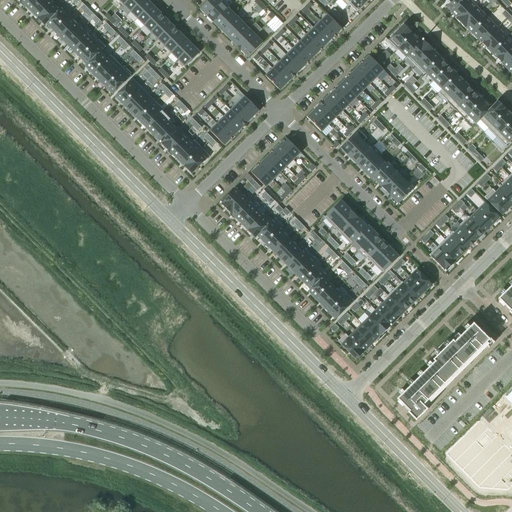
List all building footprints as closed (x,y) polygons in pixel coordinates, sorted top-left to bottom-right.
[(29,0),(24,5),(25,5),(31,12),(42,0),(29,0)] [(49,0),(42,0),(31,12),(38,19),(53,4),(49,0)] [(129,0),(124,5),(130,12),(142,0),(129,0)] [(147,0),(142,0),(130,12),(137,19),(152,4),(147,0)] [(219,0),(209,0),(200,9),(207,16),(222,2),(219,0)] [(352,0),(349,4),(349,5),(357,12),(369,0),(352,0)] [(447,0),(455,8),(463,0),(447,0)] [(455,8),(451,12),(456,18),(456,19),(460,23),(477,7),(469,0),(463,0),(455,8)] [(222,2),(207,16),(214,23),(228,9),(222,2)] [(53,4),(38,19),(45,26),(47,24),(46,24),(60,11),(59,10),(53,4)] [(84,4),(80,8),(85,13),(88,9),(84,4)] [(152,4),(137,19),(144,26),(159,11),(158,11),(152,4)] [(477,7),(460,23),(465,28),(466,27),(471,33),(487,17),(484,14),(477,7)] [(60,11),(46,24),(47,24),(53,31),(68,16),(61,9),(59,10),(60,11)] [(88,9),(85,13),(90,17),(93,14),(88,9)] [(228,9),(214,23),(220,30),(235,15),(228,9)] [(334,9),(331,13),(335,17),(339,14),(334,9)] [(505,10),(501,14),(506,19),(510,15),(505,10)] [(159,11),(144,26),(151,33),(165,18),(159,11)] [(327,14),(320,21),(335,37),(336,36),(335,36),(342,29),(327,14)] [(339,14),(335,17),(340,22),(344,19),(339,14)] [(235,15),(220,30),(220,31),(221,30),(227,37),(242,22),(236,16),(235,15)] [(68,16),(53,31),(60,38),(75,23),(68,16)] [(95,16),(92,19),(97,24),(100,21),(95,16)] [(487,17),(471,33),(481,43),(497,28),(487,17)] [(165,18),(151,33),(157,39),(172,25),(165,18)] [(320,21),(313,28),(328,43),(334,37),(335,37),(320,21)] [(242,22),(227,37),(234,44),(249,29),(242,22)] [(75,23),(60,38),(67,44),(82,29),(75,23)] [(106,23),(103,26),(107,31),(111,28),(106,23)] [(172,25),(157,39),(164,46),(179,32),(172,25)] [(404,25),(387,42),(396,51),(398,49),(397,49),(412,34),(404,25)] [(111,28),(107,31),(112,36),(115,32),(111,28)] [(313,28),(306,35),(321,50),(322,50),(321,49),(328,43),(313,28)] [(497,28),(481,43),(492,53),(507,38),(497,28)] [(82,29),(67,44),(73,51),(88,36),(82,29)] [(249,29),(234,44),(241,50),(256,36),(249,29)] [(179,32),(164,46),(171,53),(186,38),(179,32)] [(412,34),(397,49),(398,49),(406,58),(407,58),(406,57),(421,43),(421,42),(412,34)] [(306,35),(300,42),(314,56),(321,50),(306,35)] [(88,36),(73,51),(80,58),(95,43),(88,36)] [(256,36),(241,50),(248,58),(263,43),(256,36)] [(120,37),(116,40),(121,45),(124,41),(120,37)] [(186,38),(171,53),(178,60),(192,45),(186,38)] [(511,42),(507,38),(492,53),(502,64),(511,53),(511,42)] [(95,43),(80,58),(87,65),(100,52),(101,52),(106,47),(98,39),(95,43)] [(421,43),(406,57),(407,58),(415,66),(432,49),(432,48),(423,39),(421,41),(422,41),(421,42),(421,43)] [(124,41),(121,45),(126,50),(129,46),(124,41)] [(300,42),(293,48),(308,64),(308,63),(314,56),(300,42)] [(192,45),(178,60),(185,67),(200,52),(192,45)] [(293,48),(286,55),(301,70),(307,63),(307,64),(308,64),(293,48)] [(432,49),(415,66),(424,75),(425,73),(440,58),(435,53),(437,52),(432,48),(432,49)] [(133,50),(130,54),(134,59),(138,55),(133,50)] [(87,65),(85,66),(92,74),(107,58),(101,52),(100,52),(87,65)] [(511,53),(502,64),(511,73),(511,53)] [(107,58),(92,74),(99,80),(117,62),(110,55),(107,58)] [(138,55),(134,59),(139,63),(142,60),(138,55)] [(286,55),(279,62),(294,77),(301,70),(286,55)] [(362,62),(377,78),(381,82),(388,75),(384,71),(369,56),(362,62)] [(381,56),(378,59),(382,64),(386,60),(381,56)] [(440,58),(425,73),(433,81),(449,66),(440,58)] [(117,62),(99,80),(105,87),(124,69),(117,62)] [(279,62),(272,69),(287,83),(294,77),(279,62)] [(362,63),(355,70),(370,84),(377,78),(362,62),(361,63),(362,63)] [(390,64),(386,68),(391,72),(394,69),(390,64)] [(449,66),(433,81),(441,89),(442,90),(457,75),(449,66)] [(151,68),(147,71),(152,76),(155,72),(151,68)] [(124,69),(105,87),(113,94),(131,76),(124,69)] [(272,69),(265,76),(280,91),(287,83),(272,69)] [(394,69),(391,72),(396,77),(399,74),(394,69)] [(348,75),(348,76),(363,91),(370,84),(355,70),(349,76),(348,75)] [(155,72),(152,76),(156,81),(160,77),(155,72)] [(441,89),(438,93),(447,102),(449,100),(448,100),(465,83),(457,75),(442,90),(441,89)] [(348,77),(342,83),(356,98),(360,102),(367,95),(363,91),(348,76),(347,76),(348,77)] [(133,79),(115,97),(123,105),(141,87),(133,79)] [(407,81),(403,85),(408,90),(411,86),(407,81)] [(335,89),(334,89),(349,105),(356,98),(342,83),(335,89)] [(465,83),(448,100),(449,100),(457,108),(474,92),(465,83)] [(164,85),(160,88),(165,93),(168,89),(164,85)] [(411,86),(408,90),(413,94),(416,91),(415,90),(411,86)] [(141,87),(123,105),(130,112),(149,94),(141,87)] [(168,89),(165,93),(169,98),(173,94),(168,89)] [(334,90),(328,97),(342,111),(349,105),(334,89),(334,90)] [(474,92),(457,108),(466,118),(468,116),(467,115),(482,100),(474,92)] [(149,94),(130,112),(138,120),(156,102),(149,94)] [(244,96),(237,103),(252,118),(259,111),(244,96)] [(328,97),(321,103),(336,118),(342,111),(328,97)] [(424,98),(420,102),(425,107),(428,103),(424,98)] [(179,100),(175,104),(180,109),(184,105),(179,100)] [(482,100),(467,115),(468,116),(476,124),(480,121),(479,120),(491,109),(482,100)] [(491,109),(479,120),(480,121),(488,129),(506,110),(498,101),(493,106),(491,109)] [(156,102),(138,120),(146,128),(162,111),(162,112),(164,110),(156,102)] [(237,103),(230,110),(245,125),(252,118),(237,103)] [(321,103),(314,110),(329,125),(336,118),(321,103)] [(428,103),(425,107),(429,111),(433,108),(428,103)] [(184,105),(180,109),(185,113),(188,110),(184,105)] [(230,110),(224,117),(238,132),(245,125),(230,110)] [(314,110),(307,117),(322,132),(329,125),(314,110)] [(511,116),(506,110),(488,129),(496,137),(511,121),(511,116)] [(162,111),(146,128),(153,135),(168,121),(170,119),(162,112),(162,111)] [(440,115),(437,119),(442,124),(445,120),(440,115)] [(224,117),(217,124),(232,139),(232,138),(238,132),(224,117)] [(192,118),(188,121),(193,126),(196,123),(192,118)] [(376,119),(372,123),(377,127),(381,124),(376,119)] [(445,120),(442,124),(446,128),(450,125),(445,120)] [(168,121),(153,135),(160,142),(160,143),(161,143),(176,128),(175,128),(168,121)] [(511,121),(496,137),(505,147),(511,139),(511,121)] [(196,123),(193,126),(198,131),(201,127),(196,123)] [(217,124),(210,131),(224,146),(231,139),(232,139),(217,124)] [(381,124),(377,127),(382,132),(385,129),(381,124)] [(176,128),(161,143),(168,151),(185,134),(177,126),(175,128),(176,128)] [(358,130),(340,148),(348,156),(363,141),(363,142),(367,139),(358,130)] [(457,132),(454,136),(459,141),(462,137),(457,132)] [(207,133),(204,137),(208,142),(212,138),(207,133)] [(168,151),(167,151),(171,156),(172,155),(176,158),(192,142),(185,134),(168,151)] [(391,135),(388,138),(392,143),(396,139),(391,135)] [(462,137),(459,141),(463,146),(467,142),(462,137)] [(212,138),(208,142),(213,146),(216,143),(212,138)] [(286,138),(279,145),(293,160),(300,153),(286,138)] [(396,139),(392,143),(397,148),(401,144),(396,139)] [(192,142),(176,158),(184,166),(202,148),(194,140),(192,142)] [(363,141),(348,156),(356,164),(371,149),(370,149),(363,142),(363,141)] [(272,151),(271,152),(286,167),(293,160),(279,145),(272,152),(272,151)] [(371,149),(356,164),(363,171),(378,157),(382,154),(374,145),(370,149),(371,149)] [(202,148),(184,166),(192,174),(210,156),(202,148)] [(474,150),(471,153),(475,158),(479,154),(474,150)] [(407,151),(404,154),(408,159),(412,156),(407,151)] [(272,152),(265,159),(280,174),(286,167),(271,152),(272,152)] [(479,154),(475,158),(480,163),(484,159),(479,154)] [(412,156),(408,159),(413,164),(417,160),(412,156)] [(378,157),(363,171),(371,179),(373,178),(372,178),(386,165),(386,164),(378,157)] [(258,165),(273,180),(280,174),(265,159),(259,165),(258,165)] [(502,159),(497,164),(501,168),(506,163),(502,159)] [(386,165),(372,178),(373,178),(381,186),(396,171),(387,163),(386,164),(386,165)] [(420,164),(417,168),(422,172),(425,169),(420,164)] [(497,164),(493,169),(496,172),(501,168),(497,164)] [(258,166),(251,173),(266,187),(273,180),(258,165),(257,165),(258,166)] [(396,171),(381,186),(389,195),(404,180),(396,171)] [(487,175),(482,179),(486,183),(490,178),(487,175)] [(511,178),(509,176),(501,184),(503,185),(511,194),(511,178)] [(434,177),(430,181),(435,187),(440,183),(434,177)] [(251,178),(248,181),(252,186),(256,183),(251,178)] [(482,179),(477,184),(481,187),(486,183),(482,179)] [(404,180),(389,195),(398,204),(413,189),(404,180)] [(256,183),(252,186),(257,191),(261,187),(256,183)] [(496,192),(495,193),(510,207),(511,205),(511,194),(503,185),(496,192)] [(221,202),(220,203),(227,211),(243,195),(236,188),(222,202),(221,202)] [(492,189),(484,197),(502,215),(510,207),(495,193),(496,192),(492,189)] [(471,190),(467,195),(470,198),(475,193),(471,190)] [(265,192),(261,195),(266,200),(269,196),(265,192)] [(243,195),(227,211),(230,214),(229,215),(234,219),(235,218),(234,217),(250,202),(243,195)] [(269,196),(266,200),(271,204),(274,201),(269,196)] [(461,200),(456,205),(460,209),(464,204),(461,200)] [(341,201),(324,217),(333,226),(338,221),(350,210),(341,201)] [(250,202),(234,217),(235,218),(241,224),(256,209),(250,202)] [(485,203),(477,211),(492,226),(495,222),(496,223),(500,219),(499,218),(500,218),(485,203)] [(256,209),(241,224),(248,231),(263,216),(264,214),(265,214),(267,212),(260,205),(256,209)] [(278,205),(275,209),(279,213),(283,210),(278,205)] [(456,205),(451,210),(455,213),(460,209),(456,205)] [(285,208),(282,211),(287,216),(290,213),(285,208)] [(338,221),(333,226),(341,235),(346,230),(358,218),(350,210),(338,221)] [(470,218),(469,218),(484,233),(492,226),(477,211),(470,218)] [(263,216),(248,231),(255,238),(257,236),(272,221),(271,221),(265,214),(264,214),(263,216)] [(445,216),(441,220),(444,224),(449,219),(445,216)] [(468,216),(460,224),(462,226),(476,241),(484,233),(469,218),(470,218),(468,216)] [(272,221),(257,236),(265,243),(281,227),(281,228),(283,226),(275,217),(271,221),(272,221)] [(296,218),(292,222),(297,227),(300,223),(296,218)] [(346,230),(341,235),(350,244),(354,240),(353,240),(355,238),(367,227),(367,226),(358,218),(346,230)] [(441,220),(436,225),(439,228),(444,224),(441,220)] [(457,222),(450,229),(452,232),(454,234),(469,248),(476,241),(462,226),(460,224),(457,222)] [(300,223),(297,227),(302,231),(305,228),(300,223)] [(355,238),(353,240),(354,240),(361,247),(361,248),(363,246),(376,233),(368,225),(367,226),(367,227),(355,238)] [(281,227),(265,243),(272,251),(287,237),(289,235),(281,228),(281,227)] [(322,228),(318,232),(323,236),(327,233),(322,228)] [(430,231),(425,235),(429,239),(434,234),(430,231)] [(313,232),(310,235),(314,240),(318,236),(313,232)] [(452,232),(445,240),(461,256),(469,248),(454,234),(452,232)] [(361,247),(357,251),(366,259),(367,258),(367,257),(370,254),(383,241),(376,233),(363,246),(361,248),(361,247)] [(425,235),(421,240),(424,244),(429,239),(425,235)] [(318,236),(314,240),(319,245),(322,241),(318,236)] [(287,237),(272,251),(280,259),(294,244),(287,237)] [(330,237),(327,240),(331,245),(335,241),(330,237)] [(445,240),(437,247),(454,264),(453,264),(454,265),(458,261),(457,260),(461,256),(445,240)] [(335,241),(331,245),(336,250),(340,246),(335,241)] [(370,254),(367,257),(367,258),(375,265),(378,261),(391,249),(383,241),(370,254)] [(294,244),(280,259),(287,266),(302,252),(294,244)] [(328,247),(325,251),(329,255),(333,252),(328,247)] [(437,247),(429,255),(444,270),(444,271),(445,272),(453,264),(454,264),(437,247)] [(302,252),(287,266),(295,274),(313,256),(305,248),(302,252)] [(378,261),(375,265),(383,273),(399,257),(391,249),(378,261)] [(333,252),(329,255),(334,260),(338,257),(333,252)] [(346,253),(343,256),(348,261),(351,258),(346,253)] [(313,256),(295,274),(303,282),(319,265),(319,266),(321,264),(313,256)] [(351,258),(348,261),(352,266),(356,262),(351,258)] [(401,259),(397,264),(400,267),(405,263),(401,259)] [(343,262),(339,265),(344,270),(347,266),(343,262)] [(397,264),(392,269),(396,272),(400,267),(397,264)] [(319,265),(303,282),(310,290),(323,277),(324,277),(327,274),(319,266),(319,265)] [(347,266),(344,270),(348,275),(352,271),(347,266)] [(362,268),(358,272),(363,276),(366,273),(362,268)] [(417,270),(410,277),(425,292),(432,285),(417,270)] [(366,273),(363,276),(368,281),(371,278),(366,273)] [(387,273),(383,277),(386,281),(391,276),(387,273)] [(356,275),(353,279),(357,284),(361,280),(356,275)] [(311,291),(309,293),(315,299),(330,284),(324,277),(323,277),(310,290),(311,291)] [(383,277),(378,282),(381,286),(386,281),(383,277)] [(403,283),(403,284),(418,299),(425,292),(410,277),(403,283)] [(361,280),(357,284),(362,288),(365,285),(361,280)] [(401,281),(394,289),(411,306),(418,299),(403,284),(403,283),(401,281)] [(330,284),(315,299),(322,305),(337,290),(330,284)] [(499,298),(498,299),(499,300),(500,300),(498,302),(503,306),(505,305),(510,311),(509,312),(510,313),(511,315),(511,285),(511,286),(509,289),(508,289),(505,292),(502,295),(499,298)] [(337,290),(322,305),(328,312),(347,294),(348,293),(341,286),(337,290)] [(374,286),(369,291),(373,294),(378,290),(374,286)] [(394,289),(387,296),(389,297),(404,312),(411,306),(394,289)] [(369,291),(365,296),(368,299),(373,294),(369,291)] [(347,294),(328,312),(336,319),(354,301),(347,294)] [(389,297),(382,304),(398,319),(404,312),(389,297)] [(360,300),(355,305),(359,308),(364,303),(360,300)] [(382,304),(376,311),(391,326),(398,319),(382,304)] [(355,305),(350,309),(354,313),(359,308),(355,305)] [(376,311),(369,317),(384,333),(391,326),(376,311)] [(346,313),(342,318),(345,322),(350,317),(346,313)] [(369,317),(362,324),(377,339),(377,340),(378,341),(382,337),(381,336),(384,333),(369,317)] [(342,318),(337,323),(340,326),(345,322),(342,318)] [(398,398),(397,399),(398,400),(399,400),(397,402),(402,407),(403,405),(409,411),(409,412),(408,412),(409,413),(415,420),(416,421),(417,420),(427,410),(428,409),(427,409),(426,408),(423,405),(489,339),(488,339),(474,325),(474,324),(473,323),(472,324),(472,325),(470,327),(466,331),(464,333),(463,334),(461,336),(457,340),(455,342),(453,340),(452,341),(449,344),(446,348),(443,350),(442,351),(443,351),(440,353),(436,357),(434,359),(433,360),(435,362),(432,364),(429,368),(426,370),(425,371),(426,371),(423,374),(419,377),(417,380),(417,379),(416,380),(414,383),(410,386),(408,389),(407,389),(407,390),(404,392),(401,396),(398,398)] [(362,324),(355,331),(370,346),(377,340),(377,339),(362,324)] [(335,325),(330,330),(333,333),(338,329),(335,325)] [(349,337),(348,338),(363,353),(370,346),(355,331),(349,337)] [(345,334),(338,341),(356,360),(363,353),(348,338),(349,337),(345,334)] [(511,451),(481,419),(447,453),(462,469),(481,488),(509,487),(511,484),(511,451)]
